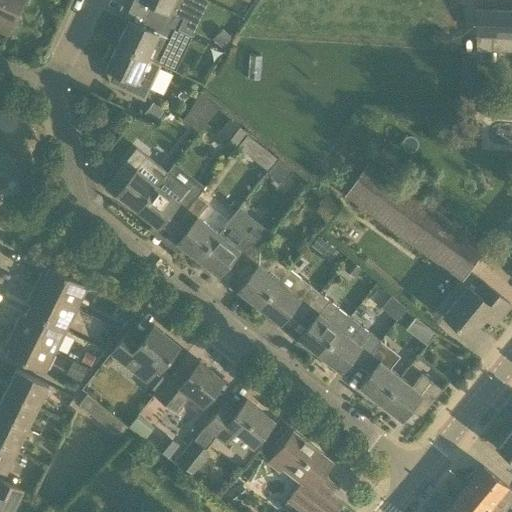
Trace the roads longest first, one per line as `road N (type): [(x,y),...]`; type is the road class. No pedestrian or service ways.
road 1 (residential): [(416,475),(69,207)]
road 2 (tertiary): [(416,475),(511,359)]
road 3 (residential): [(69,207),(66,134),(47,91)]
